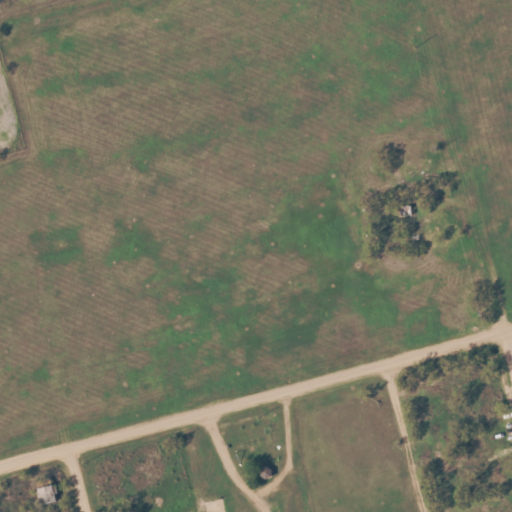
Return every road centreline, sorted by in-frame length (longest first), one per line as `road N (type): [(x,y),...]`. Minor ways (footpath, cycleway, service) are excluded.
road 1 (residential): [(0,468),(511,330)]
road 2 (residential): [(311,511),(279,392)]
